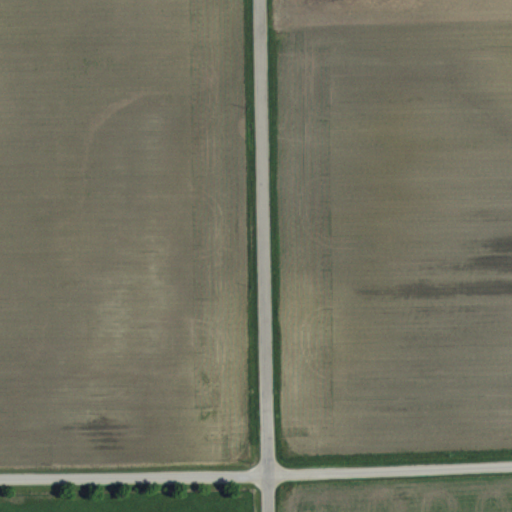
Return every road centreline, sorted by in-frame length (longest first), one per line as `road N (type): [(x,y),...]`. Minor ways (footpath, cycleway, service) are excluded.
road 1 (residential): [(0,476),(511,468)]
road 2 (residential): [(262,511),(255,0)]
